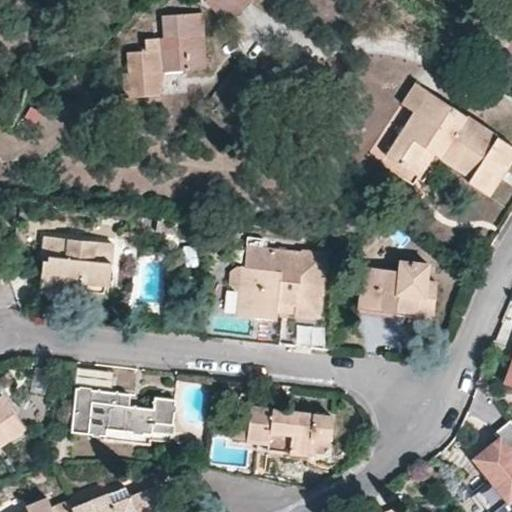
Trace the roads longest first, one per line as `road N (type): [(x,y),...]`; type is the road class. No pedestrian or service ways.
road 1 (residential): [(0,338),(10,333),(387,378),(433,408)]
road 2 (residential): [(433,408),(511,247)]
road 3 (residential): [(304,511),(389,457),(433,408)]
